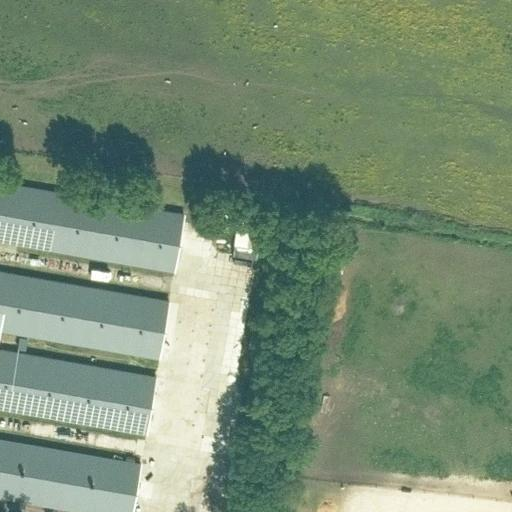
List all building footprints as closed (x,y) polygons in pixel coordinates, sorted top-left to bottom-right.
[(0,179),(0,239),(173,270),(183,212),(0,179)] [(186,229),(182,252),(200,255),(204,233),(186,229)] [(325,250),(321,268),(340,271),(343,253),(325,250)] [(158,355),(167,300),(0,270),(0,406),(145,432),(155,375),(0,348),(0,329),(0,328),(158,355)] [(0,494),(98,511),(130,511),(139,462),(0,437),(0,494)]
